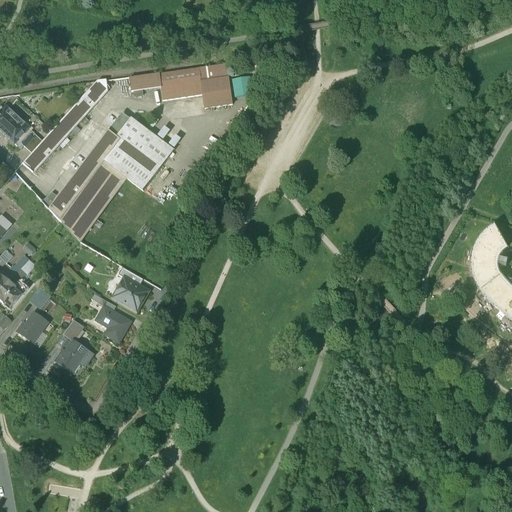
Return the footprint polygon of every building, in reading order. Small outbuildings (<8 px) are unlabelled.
[(227,67),(129,80),(131,93),(161,89),(163,102),(203,97),(205,111),(233,107),(227,67)] [(253,96),(252,79),(235,80),(235,97),(253,96)] [(97,83),(57,128),(67,137),(107,92),(106,82),(97,83)] [(32,133),(6,109),(0,115),(0,133),(1,135),(5,138),(14,146),(17,148),(32,133)] [(122,115),(108,133),(117,139),(130,121),(122,115)] [(174,152),(130,121),(117,139),(143,159),(127,180),(144,193),(174,152)] [(67,137),(57,128),(43,143),(32,155),(20,168),(30,177),(67,137)] [(117,139),(108,133),(49,211),(80,244),(127,180),(143,159),(117,139)] [(34,134),(28,141),(29,142),(24,148),(32,155),(43,143),(34,134)] [(14,175),(8,170),(2,176),(8,181),(14,175)] [(0,219),(0,228),(5,234),(10,228),(0,219)] [(477,286),(497,276),(496,273),(498,272),(498,266),(506,268),(507,262),(499,260),(502,256),(500,253),(505,249),(500,239),(497,241),(490,233),(488,234),(486,236),(485,238),(483,239),(481,242),(479,245),(477,248),(476,251),(475,254),(474,257),(473,261),(473,265),(472,268),(473,272),(473,276),(475,280),(476,283),(477,286)] [(12,269),(3,279),(9,284),(21,271),(25,266),(20,262),(13,270),(12,269)] [(118,277),(124,279),(139,288),(143,281),(123,269),(118,277)] [(9,284),(0,295),(0,302),(10,311),(29,289),(21,283),(27,276),(21,271),(9,284)] [(0,275),(0,295),(9,284),(3,279),(0,275)] [(139,288),(124,279),(113,299),(137,313),(148,293),(139,288)] [(500,312),(511,297),(511,293),(509,291),(511,287),(511,283),(508,280),(504,284),(499,279),(481,292),(485,298),(478,305),(487,314),(495,308),(500,312)] [(46,293),(40,288),(29,301),(36,306),(46,293)] [(51,297),(46,293),(36,306),(40,310),(51,297)] [(91,301),(104,308),(113,313),(116,308),(94,296),(91,301)] [(511,297),(500,312),(505,317),(500,325),(511,333),(511,331),(511,297)] [(113,313),(104,308),(96,322),(114,332),(110,339),(119,344),(131,324),(113,313)] [(12,323),(1,314),(0,316),(0,328),(4,332),(12,323)] [(34,314),(24,328),(22,326),(16,334),(33,346),(48,324),(34,314)] [(74,322),(63,336),(73,344),(73,343),(77,334),(82,328),(74,322)] [(73,344),(63,357),(61,355),(55,363),(72,375),(79,365),(84,368),(86,365),(87,365),(88,364),(92,359),(92,358),(92,357),(87,354),(88,353),(73,343),(73,344)]
